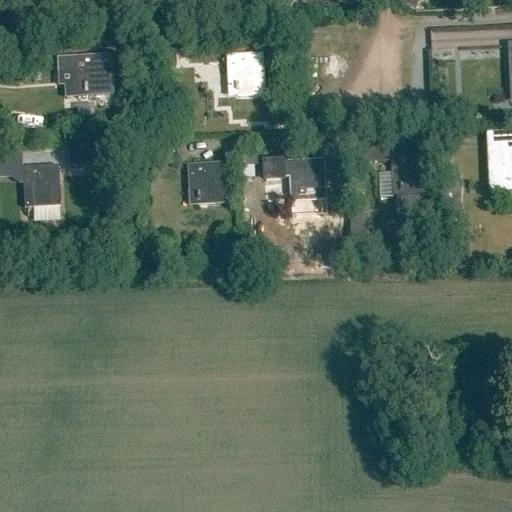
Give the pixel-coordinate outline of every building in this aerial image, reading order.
[(290,0),(268,0),(267,4),(288,14),(294,1),(290,0)] [(329,0),(322,0),(311,0),(312,13),(330,12),(329,0)] [(126,44),(127,63),(146,62),(144,43),(126,44)] [(174,48),(158,51),(162,70),(177,68),(174,48)] [(262,57),(226,58),(227,75),(236,75),(237,99),(264,98),(262,57)] [(78,62),(59,63),(60,79),(79,78),(80,103),(116,101),(114,60),(78,62)] [(81,110),(83,124),(98,122),(96,108),(81,110)] [(511,152),(498,154),(499,172),(508,171),(508,182),(507,182),(507,190),(509,190),(509,194),(511,194),(511,152)] [(110,156),(85,157),(86,171),(111,170),(110,156)] [(427,161),(391,163),(393,202),(429,200),(427,161)] [(281,165),(261,166),(262,187),(284,186),(284,183),(290,183),(291,208),(327,206),(325,166),(287,168),(287,163),(281,164),(281,165)] [(223,169),(187,171),(188,192),(197,192),(198,212),(226,210),(223,169)] [(62,171),(24,173),(26,214),(64,212),(62,171)] [(445,194),(445,222),(460,222),(460,194),(460,181),(445,181),(445,194)] [(350,218),(350,256),(367,256),(368,218),(350,218)]
